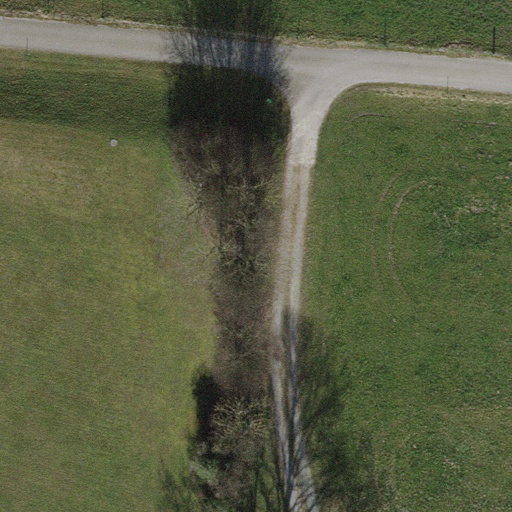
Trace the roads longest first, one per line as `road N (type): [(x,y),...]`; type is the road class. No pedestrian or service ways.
road 1 (unclassified): [(0,38),(511,83)]
road 2 (track): [(316,66),(286,384),(306,511)]
